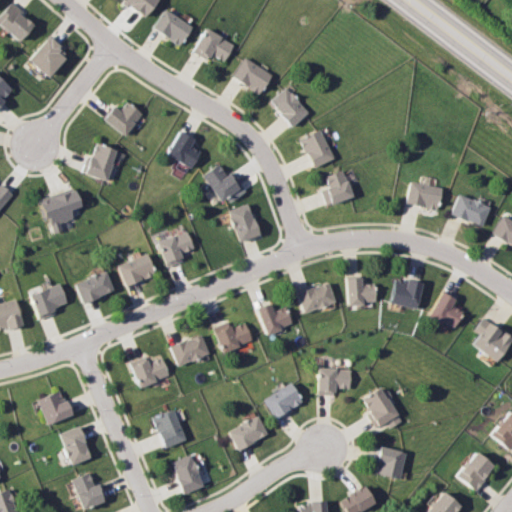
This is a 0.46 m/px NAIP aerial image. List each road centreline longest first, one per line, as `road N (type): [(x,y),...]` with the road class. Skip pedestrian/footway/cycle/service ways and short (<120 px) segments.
road 1 (residential): [(511,290),(434,248),(394,240),(332,243),(0,370)]
road 2 (residential): [(305,251),(275,170),(251,136),(134,59),(64,0)]
road 3 (residential): [(82,344),(150,511)]
road 4 (residential): [(200,511),(326,449)]
road 5 (primary): [(511,79),(406,0)]
road 6 (residential): [(116,45),(37,146)]
